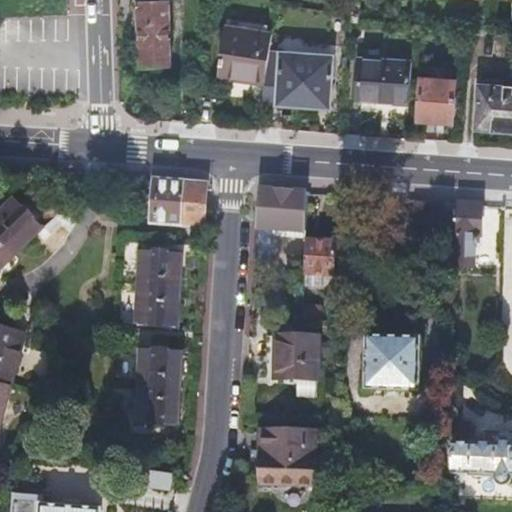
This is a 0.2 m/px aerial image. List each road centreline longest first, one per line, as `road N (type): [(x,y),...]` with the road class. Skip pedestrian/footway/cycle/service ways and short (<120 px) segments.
road 1 (unclassified): [(232,156),(211,431),(193,511)]
road 2 (secondary): [(511,177),(232,156)]
road 3 (residential): [(92,0),(100,147)]
road 4 (secondary): [(232,156),(100,147)]
